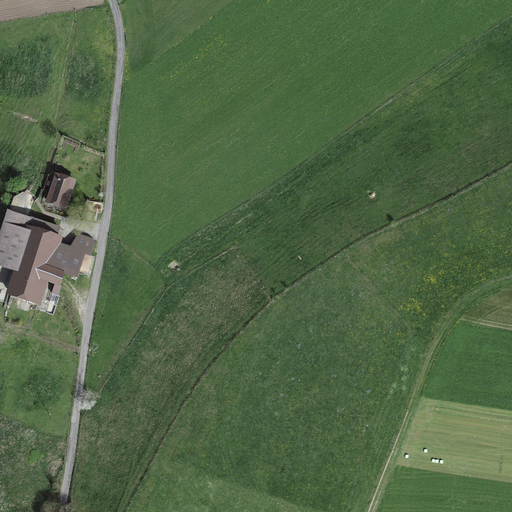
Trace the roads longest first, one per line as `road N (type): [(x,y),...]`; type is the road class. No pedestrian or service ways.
road 1 (unclassified): [(61,511),(110,185),(120,52),(111,0)]
road 2 (track): [(370,511),(445,329),(473,298),(511,280)]
